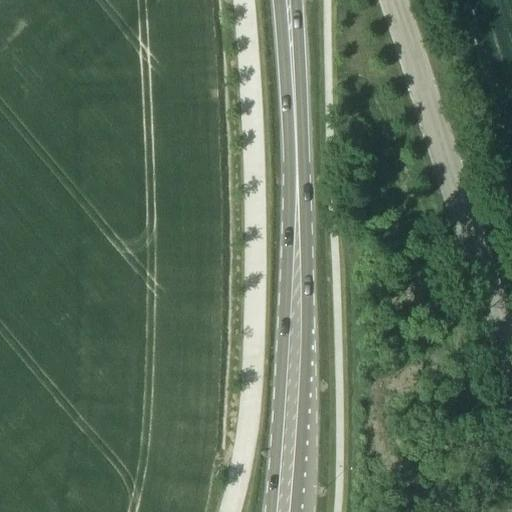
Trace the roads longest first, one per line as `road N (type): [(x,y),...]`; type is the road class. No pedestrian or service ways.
road 1 (unclassified): [(228,511),(247,420),(252,339),(244,0)]
road 2 (primary): [(288,0),(297,219),(282,511)]
road 3 (unclassified): [(511,371),(395,0)]
